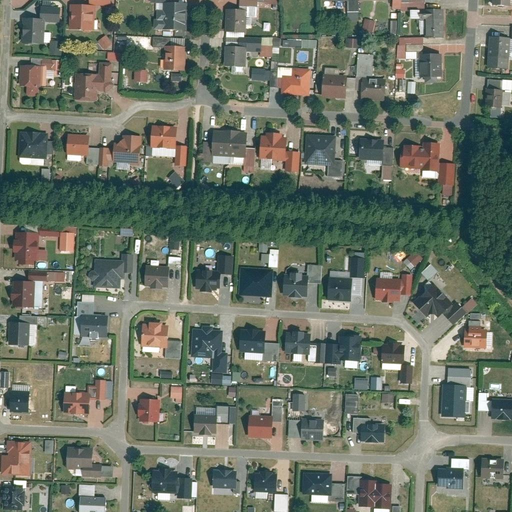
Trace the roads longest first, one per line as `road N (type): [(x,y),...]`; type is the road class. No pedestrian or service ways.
road 1 (residential): [(424,439),(424,344),(406,325),(141,305),(125,319),(118,433)]
road 2 (residential): [(471,0),(459,120),(228,110),(204,97)]
road 3 (residential): [(127,448),(415,456)]
road 4 (residential): [(204,97),(137,107),(113,122),(1,116)]
